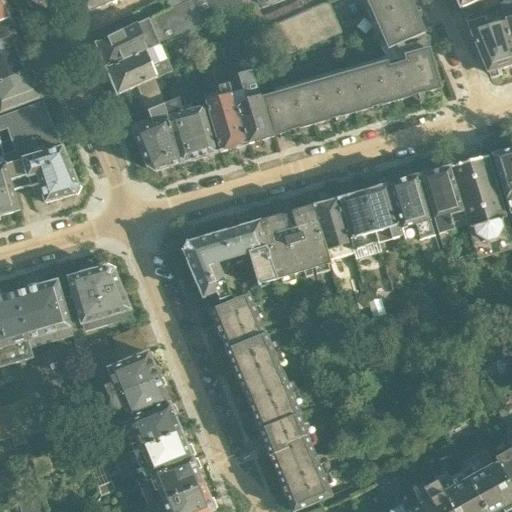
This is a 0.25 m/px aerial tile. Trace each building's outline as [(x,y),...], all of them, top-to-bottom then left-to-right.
[(0,0),(0,24),(9,20),(0,0)] [(77,0),(83,14),(117,0),(77,0)] [(188,0),(189,1),(137,25),(96,46),(107,71),(146,51),(146,52),(156,48),(202,27),(244,6),(241,0),(188,0)] [(408,0),(360,0),(385,58),(259,93),(261,98),(259,99),(264,115),(271,138),(273,137),(272,137),(287,132),(300,128),(328,120),(341,116),(342,117),(370,109),(370,108),(383,104),(383,105),(411,97),(411,96),(424,93),(439,89),(435,72),(436,72),(433,61),(431,61),(428,51),(406,57),(405,55),(427,45),(427,44),(428,39),(423,35),(408,0)] [(455,0),(460,9),(480,1),(482,0),(455,0)] [(500,4),(498,0),(482,0),(480,1),(484,11),(500,4)] [(502,16),(511,50),(511,0),(499,4),(503,16),(502,16)] [(269,29),(274,41),(282,59),(341,34),(328,4),(269,29)] [(249,18),(243,7),(231,12),(237,24),(249,18)] [(466,24),(487,73),(511,65),(511,50),(502,16),(485,21),(485,19),(466,24)] [(0,55),(21,47),(10,20),(9,20),(0,24),(0,55)] [(0,85),(31,72),(21,47),(0,55),(0,85)] [(152,66),(146,52),(146,51),(107,71),(118,96),(138,88),(138,87),(153,79),(154,80),(157,78),(172,72),(167,59),(152,66)] [(271,138),(264,115),(259,99),(261,98),(259,93),(252,71),(238,75),(246,101),(235,104),(234,105),(245,146),(246,145),(263,140),(263,141),(271,138)] [(0,114),(42,99),(31,72),(0,85),(0,114)] [(148,111),(163,104),(164,104),(156,84),(154,80),(153,79),(138,87),(138,88),(148,111)] [(220,153),(245,146),(234,105),(235,104),(229,85),(217,88),(220,98),(205,102),(220,153)] [(165,106),(164,104),(163,104),(181,165),(182,165),(181,164),(216,154),(203,108),(183,114),(179,99),(165,106)] [(0,144),(0,145),(14,191),(31,186),(40,184),(46,203),(74,195),(78,187),(61,147),(43,102),(0,117),(0,144)] [(154,173),(181,165),(163,104),(148,111),(151,118),(131,127),(134,134),(133,134),(147,169),(154,173)] [(14,191),(0,145),(0,144),(0,216),(20,211),(14,191)] [(511,149),(492,156),(510,215),(509,215),(511,224),(511,149)] [(451,167),(463,213),(468,229),(477,260),(511,249),(511,237),(506,218),(507,217),(488,157),(451,167)] [(450,217),(463,213),(451,167),(450,168),(422,177),(434,221),(434,222),(443,251),(452,248),(449,237),(447,238),(446,234),(455,231),(450,217)] [(401,231),(402,231),(415,227),(419,241),(434,237),(417,178),(388,187),(401,231)] [(404,237),(402,231),(401,231),(388,187),(388,186),(363,193),(378,244),(392,240),(404,237)] [(338,201),(352,252),(353,251),(354,252),(365,249),(365,248),(378,244),(363,193),(338,201)] [(338,201),(314,208),(329,261),(353,254),(352,252),(338,201)] [(330,265),(329,261),(314,208),(259,224),(260,224),(276,282),(279,281),(278,281),(330,265)] [(276,282),(260,224),(188,245),(188,244),(184,251),(184,252),(204,299),(216,294),(219,302),(232,297),(231,295),(230,295),(225,281),(226,281),(218,263),(248,254),(258,287),(276,282)] [(82,325),(131,311),(115,273),(115,272),(105,267),(104,268),(68,279),(82,325)] [(70,329),(57,283),(14,295),(30,349),(73,336),(70,329)] [(0,368),(33,358),(30,349),(14,295),(0,299),(0,368)] [(263,439),(265,444),(271,457),(283,487),(282,487),(283,489),(284,488),(286,496),(286,497),(287,497),(294,511),(331,497),(301,424),(298,417),(299,416),(282,375),(265,335),(264,335),(248,295),(211,311),(218,329),(217,330),(218,334),(220,333),(227,350),(227,351),(260,431),(263,439)] [(461,339),(457,326),(455,321),(432,327),(437,346),(461,339)] [(116,350),(142,339),(137,328),(112,339),(116,349),(115,349),(116,350)] [(116,350),(120,361),(147,350),(142,339),(116,350)] [(120,361),(116,350),(115,349),(80,363),(84,376),(120,361)] [(110,400),(159,380),(148,354),(100,374),(105,387),(104,387),(110,400)] [(121,425),(170,406),(159,380),(110,400),(115,412),(116,412),(121,425)] [(88,390),(85,381),(72,385),(75,395),(88,390)] [(52,409),(56,422),(70,417),(66,404),(52,409)] [(0,442),(12,440),(25,437),(17,406),(2,410),(0,410),(0,442)] [(133,453),(181,433),(170,406),(121,425),(123,430),(118,432),(129,456),(133,454),(133,453)] [(511,429),(511,420),(505,408),(497,413),(505,427),(509,425),(511,429)] [(133,453),(133,454),(144,479),(192,459),(181,433),(133,453)] [(27,445),(25,437),(12,440),(14,448),(27,445)] [(496,463),(511,491),(511,438),(506,442),(490,451),(497,463),(496,463)] [(464,471),(485,511),(498,511),(511,504),(511,491),(496,463),(493,464),(485,450),(474,457),(478,464),(464,471)] [(38,478),(53,474),(48,456),(32,461),(38,478)] [(192,459),(144,479),(155,505),(203,485),(192,459)] [(436,483),(452,511),(485,511),(464,471),(450,479),(446,473),(434,479),(436,483)] [(17,476),(19,489),(34,486),(31,473),(17,476)] [(102,497),(115,491),(111,482),(98,487),(102,497)] [(415,499),(422,511),(452,511),(436,483),(425,489),(422,486),(412,491),(416,498),(415,499)] [(214,511),(203,485),(155,505),(157,511),(214,511)] [(391,511),(422,511),(415,499),(391,511)]
